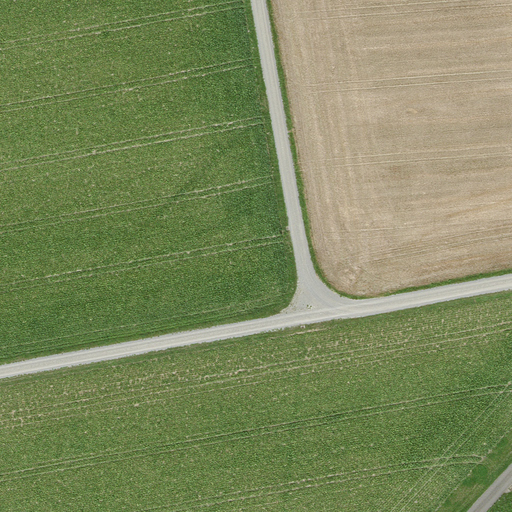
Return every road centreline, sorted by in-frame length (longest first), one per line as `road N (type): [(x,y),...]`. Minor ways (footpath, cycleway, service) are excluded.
road 1 (track): [(261,0),(315,317),(0,372)]
road 2 (track): [(511,284),(315,317)]
